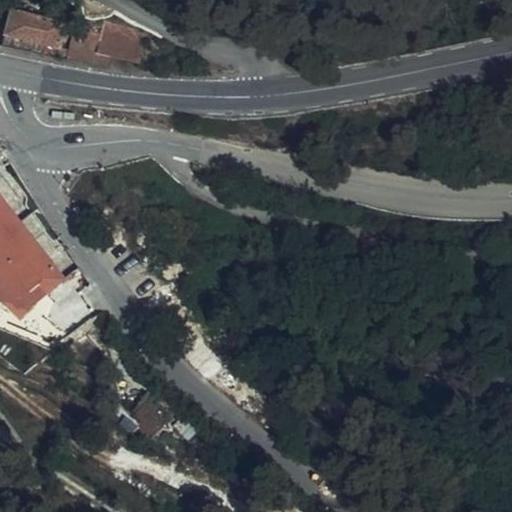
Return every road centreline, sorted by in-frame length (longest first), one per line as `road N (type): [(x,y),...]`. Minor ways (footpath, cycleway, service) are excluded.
road 1 (unclassified): [(346,511),(289,457),(171,369),(46,194),(41,144)]
road 2 (residential): [(511,257),(275,223),(194,182),(177,164),(177,145)]
road 3 (tertiary): [(511,205),(415,199),(177,145)]
road 4 (secondary): [(1,69),(142,94),(264,97)]
road 5 (secondary): [(264,97),(511,53)]
road 6 (unclassified): [(264,97),(253,66),(118,0)]
road 7 (tertiary): [(177,145),(41,144)]
